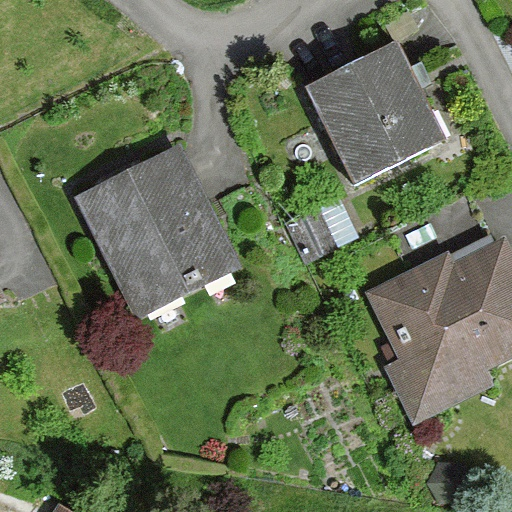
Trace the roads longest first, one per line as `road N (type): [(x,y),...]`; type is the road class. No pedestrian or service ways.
road 1 (residential): [(152,0),(204,46),(300,0)]
road 2 (residential): [(459,0),(511,108)]
